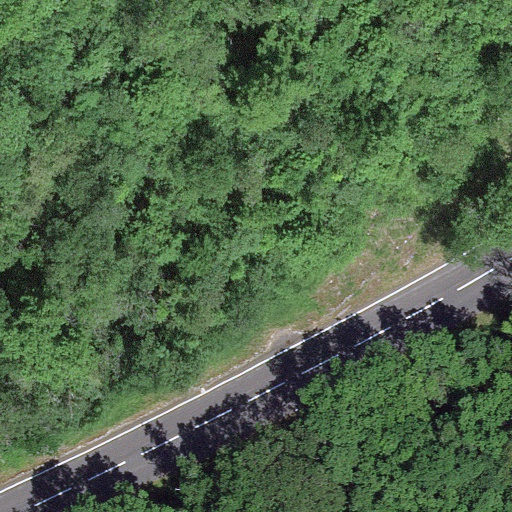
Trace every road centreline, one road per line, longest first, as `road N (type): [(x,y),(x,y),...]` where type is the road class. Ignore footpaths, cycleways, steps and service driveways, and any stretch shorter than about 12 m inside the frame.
road 1 (tertiary): [(511,246),(0,501)]
road 2 (track): [(441,281),(511,167)]
